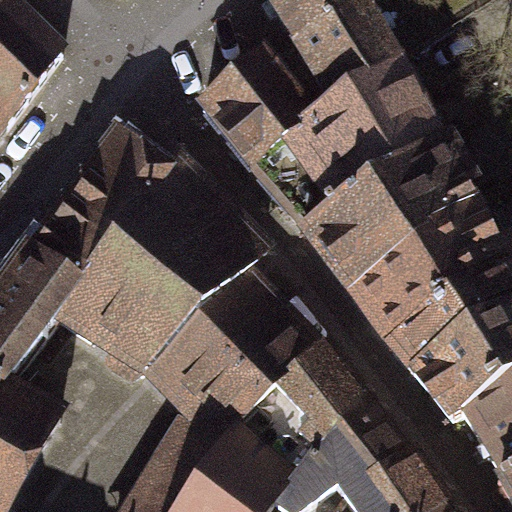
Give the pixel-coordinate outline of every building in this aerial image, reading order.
[(0,0),(0,128),(1,130),(57,56),(0,0)] [(263,0),(290,41),(352,0),(263,0)] [(352,0),(290,41),(330,108),(389,61),(386,56),(355,0),(352,0)] [(198,110),(249,173),(312,122),(290,95),(293,93),(290,89),(287,92),(258,57),(198,110)] [(408,95),(389,61),(330,108),(312,122),(249,173),(299,231),(434,141),(433,140),(408,95)] [(112,134),(23,251),(73,289),(81,280),(98,258),(161,175),(162,173),(112,134)] [(437,147),(434,141),(299,231),(346,295),(470,205),(437,147)] [(190,203),(161,175),(98,258),(81,280),(73,289),(49,317),(54,322),(138,375),(143,369),(250,265),(190,203)] [(472,209),(470,205),(346,295),(385,349),(462,303),(459,299),(506,270),(505,268),(511,263),(511,256),(503,240),(492,246),(477,217),(478,216),(474,208),(472,209)] [(0,383),(49,317),(73,289),(23,251),(0,281),(0,383)] [(250,265),(143,369),(188,416),(214,450),(232,430),(312,351),(258,294),(250,265)] [(407,375),(511,310),(511,281),(507,273),(506,270),(459,299),(462,303),(385,349),(407,375)] [(459,416),(511,383),(511,310),(407,375),(447,424),(459,416)] [(232,430),(257,454),(261,450),(269,457),(284,439),(308,458),(353,403),(312,351),(232,430)] [(498,479),(511,471),(511,383),(459,416),(498,479)] [(0,508),(53,417),(0,387),(0,508)] [(397,459),(353,403),(308,458),(288,482),(275,498),(268,509),(272,511),(298,511),(304,507),(331,488),(342,503),(396,460),(397,459)] [(265,511),(268,509),(275,498),(288,482),(257,454),(232,430),(214,450),(209,458),(177,511),(265,511)] [(177,511),(209,458),(174,437),(129,511),(177,511)] [(341,505),(346,511),(431,511),(433,511),(396,460),(342,503),(341,505)] [(491,484),(507,511),(511,511),(511,471),(498,479),(491,484)]
